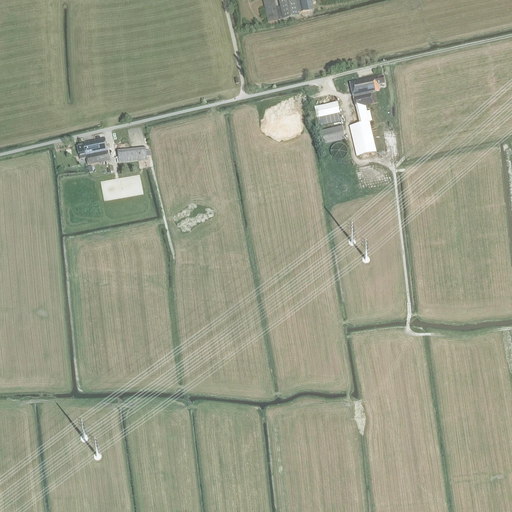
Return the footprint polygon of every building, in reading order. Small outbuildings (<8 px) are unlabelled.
[(263,0),(268,23),(278,21),(299,16),(295,0),(278,0),(280,7),(275,8),(273,0),(263,0)] [(385,84),(383,76),(375,78),(374,77),(349,83),(355,108),(359,124),(349,126),(356,157),(376,152),(367,111),(372,110),(370,105),(377,103),(375,92),(379,91),(378,86),(385,84)] [(341,121),(337,103),(314,108),(318,126),(341,121)] [(345,140),(342,126),(319,132),(322,145),(345,140)] [(109,161),(105,138),(80,143),(80,146),(77,146),(79,160),(85,159),(87,166),(109,161)] [(340,144),(339,143),(337,144),(336,144),(334,145),(333,145),(332,146),(331,148),(331,149),(330,150),(330,152),(330,153),(331,154),(331,156),(332,157),(333,158),(334,159),(336,159),(337,160),(339,160),(340,160),(341,159),(343,159),(344,158),(345,157),(346,156),(346,154),(347,153),(347,152),(347,150),(346,149),(346,148),(345,146),(344,145),(343,145),(341,144),(340,144)] [(147,161),(145,148),(117,151),(118,164),(147,161)]
